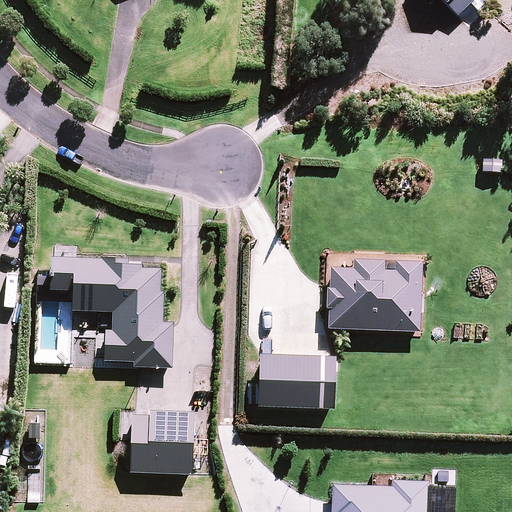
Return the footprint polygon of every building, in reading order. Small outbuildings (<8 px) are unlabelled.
[(432,0),(441,0),(457,16),(470,3),(477,10),(486,1),(484,0),(432,0)] [(102,257),(53,255),(52,288),(73,289),(72,308),(113,310),(112,329),(107,328),(106,359),(134,360),(133,365),(172,367),(174,320),(163,320),(164,290),(161,290),(162,266),(142,266),(142,262),(128,261),(129,256),(102,255),(102,257)] [(395,258),(395,268),(384,267),(385,258),(354,257),(354,266),(331,265),(330,286),(328,286),(327,306),(329,306),(328,327),(351,328),(420,330),(423,259),(395,258)] [(336,353),(260,350),(258,403),(334,406),(336,353)] [(129,469),(193,472),(195,410),(150,408),(149,414),(132,413),(129,469)] [(427,511),(429,480),(392,478),(392,485),(332,482),(330,511),(427,511)]
